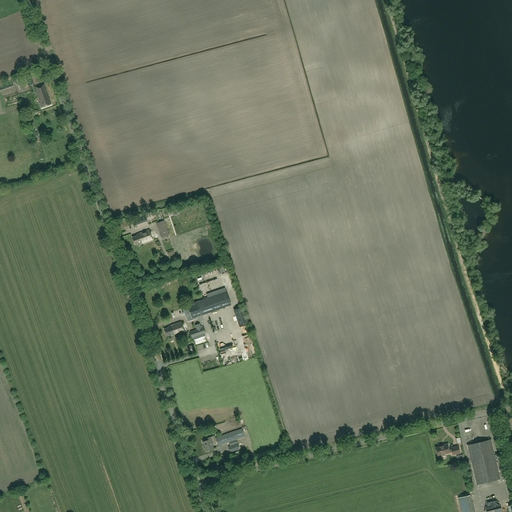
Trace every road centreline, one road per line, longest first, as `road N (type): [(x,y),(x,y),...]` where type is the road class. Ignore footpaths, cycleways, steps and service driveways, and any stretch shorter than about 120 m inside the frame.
road 1 (unclassified): [(196,483),(27,0)]
road 2 (unclassified): [(196,483),(511,404)]
